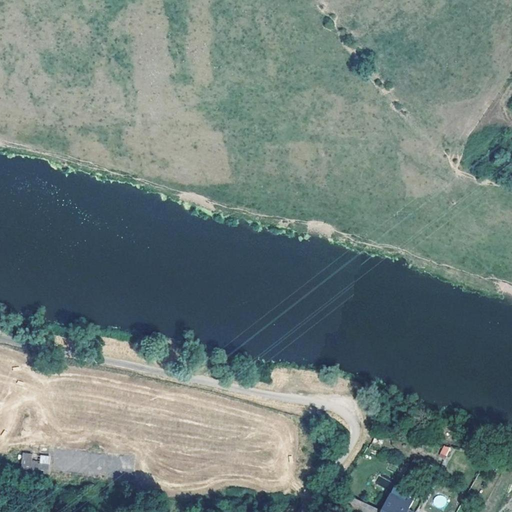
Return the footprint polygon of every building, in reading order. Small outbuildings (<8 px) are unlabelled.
[(450,447),(444,446),(440,453),(446,456),(450,447)] [(485,462),(490,454),(485,454),(480,453),(478,452),(476,460),(485,462)] [(46,457),(20,453),(16,478),(35,481),(37,468),(45,469),(46,457)] [(37,468),(35,481),(43,482),(45,469),(37,468)] [(415,511),(418,507),(413,504),(414,502),(412,502),(412,504),(401,498),(405,491),(396,487),(383,511),(381,511),(346,494),(341,503),(360,511),(415,511)]
